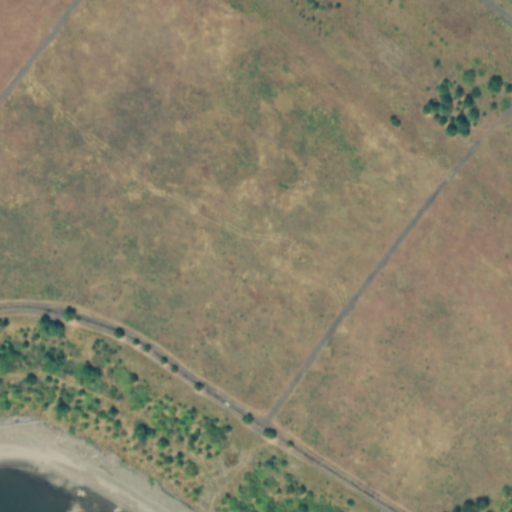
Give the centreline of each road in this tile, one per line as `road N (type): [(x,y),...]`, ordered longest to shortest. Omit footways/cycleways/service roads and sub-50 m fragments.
road 1 (track): [(406,511),(125,329),(79,311),(0,301)]
road 2 (track): [(263,420),(448,171),(511,103)]
